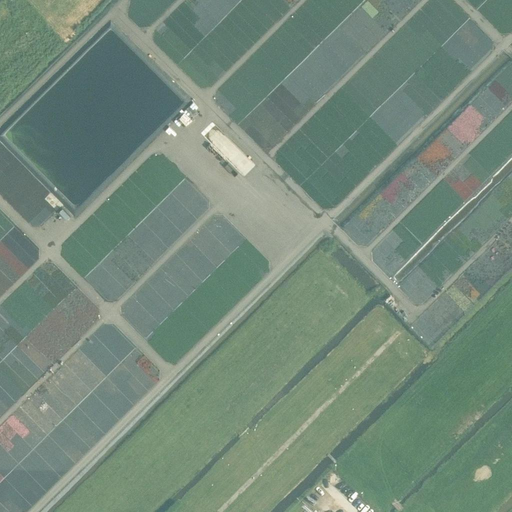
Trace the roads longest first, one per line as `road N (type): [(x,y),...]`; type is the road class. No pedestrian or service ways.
road 1 (track): [(219,511),(511,221)]
road 2 (unknown): [(51,511),(338,225)]
road 3 (unknown): [(338,225),(511,47)]
road 4 (unknown): [(338,225),(363,254),(511,110)]
